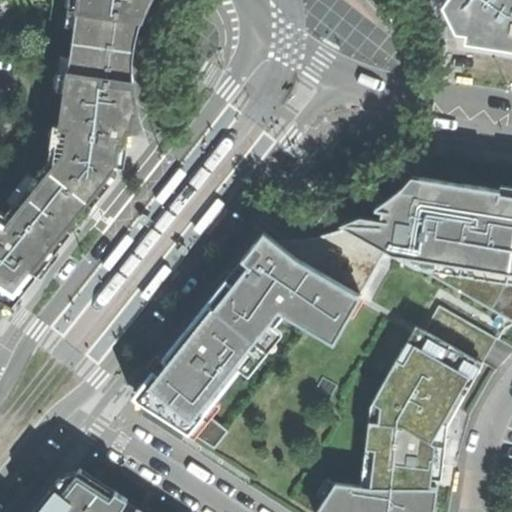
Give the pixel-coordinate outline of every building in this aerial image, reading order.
[(79,0),(75,28),(82,29),(78,52),(71,53),(61,126),(64,127),(61,149),(48,165),(45,164),(5,213),(0,209),(0,290),(17,300),(39,274),(34,270),(44,259),(53,250),(56,253),(118,174),(113,169),(116,165),(118,162),(119,154),(121,143),(127,143),(128,128),(146,131),(142,118),(133,79),(134,59),(137,39),(142,19),(150,0),(79,0)] [(511,0),(445,0),(449,6),(458,28),(468,29),(467,40),(511,46),(511,0)] [(162,199),(165,202),(189,172),(183,166),(162,192),(159,196),(162,199)] [(360,213),(340,222),(511,318),(511,188),(414,173),(401,187),(375,206),(384,209),(382,216),(360,213)] [(226,199),(222,196),(198,226),(205,232),(229,202),(226,199)] [(336,338),(362,293),(265,231),(133,396),(190,431),(239,369),(250,374),(285,330),(277,323),(287,314),(336,338)] [(108,265),(112,268),(136,238),(129,233),(108,259),(105,263),(108,265)] [(172,268),(168,265),(144,294),(151,300),(172,274),(175,270),(172,268)] [(484,362),(417,327),(372,404),(363,485),(336,482),(318,511),(435,511),(439,487),(444,480),(449,427),(484,362)] [(150,511),(81,466),(78,471),(72,469),(66,473),(34,511),(150,511)]
